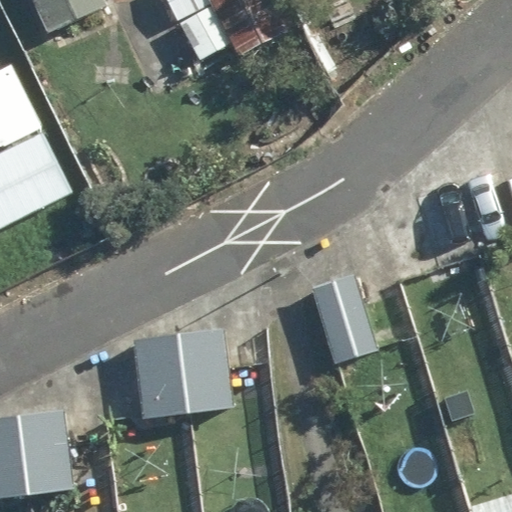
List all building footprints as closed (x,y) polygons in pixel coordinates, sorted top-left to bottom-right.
[(157,0),(192,61),(226,42),(236,60),(293,28),(276,0),(157,0)] [(10,66),(0,70),(0,151),(1,154),(42,135),(10,66)] [(0,227),(70,195),(42,135),(1,154),(0,154),(0,227)] [(459,186),(413,199),(435,273),(480,260),(459,186)] [(358,282),(313,296),(336,369),(381,355),(358,282)] [(226,333),(134,344),(144,423),(235,412),(226,333)] [(66,416),(0,423),(0,504),(76,496),(66,416)]
